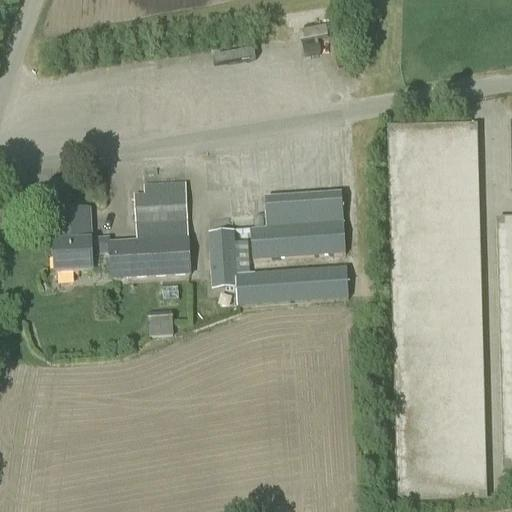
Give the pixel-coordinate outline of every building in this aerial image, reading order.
[(392,504),(476,502),(470,126),(386,127),(392,504)] [(191,280),(189,242),(185,186),(144,189),(144,198),(134,198),(136,245),(109,246),(109,242),(91,243),(90,213),(51,215),(53,244),(55,278),(92,276),(91,258),(108,257),(109,284),(191,280)] [(250,232),(252,264),(345,258),(340,197),(264,203),(266,231),(250,232)] [(498,471),(511,471),(511,219),(494,220),(498,471)] [(348,303),(346,272),(237,279),(233,234),(209,236),(213,294),(236,292),(238,311),(348,303)] [(173,340),(172,326),(148,327),(149,341),(173,340)]
